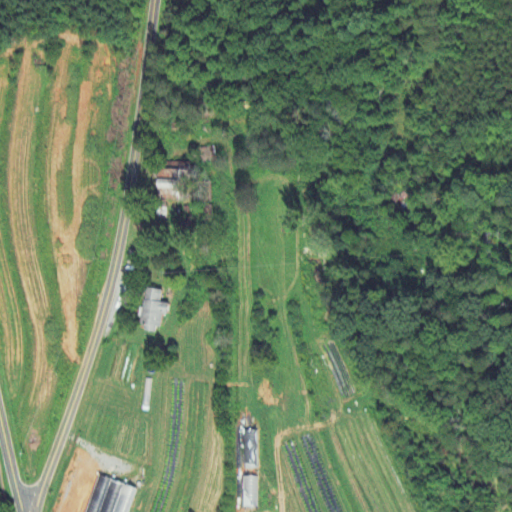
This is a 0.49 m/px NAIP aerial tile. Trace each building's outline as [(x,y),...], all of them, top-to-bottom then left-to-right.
[(186,182),(163,182),(163,191),(173,191),(172,205),(189,206),(189,213),(195,214),(195,201),(185,201),(186,182)] [(165,292),(149,290),(144,333),(163,335),(165,316),(172,317),(174,305),(164,304),(165,292)] [(260,470),(259,433),(245,433),(245,471),(260,470)] [(133,511),(140,490),(100,478),(89,511),(133,511)] [(257,510),(258,479),(242,478),(241,510),(257,510)]
